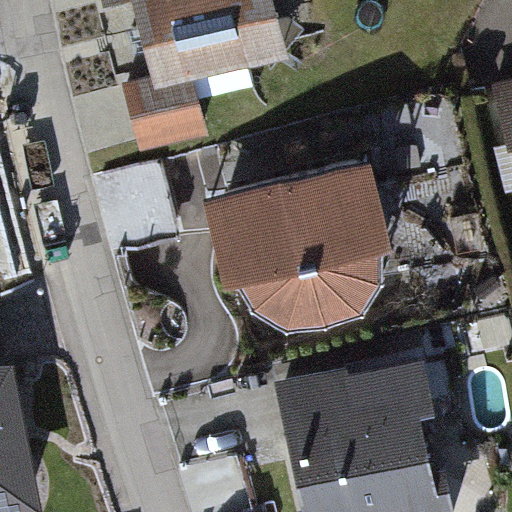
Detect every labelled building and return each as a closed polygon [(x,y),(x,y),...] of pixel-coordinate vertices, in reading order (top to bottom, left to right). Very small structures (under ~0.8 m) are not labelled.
[(290,43),(280,0),(145,0),(161,72),(133,78),(146,135),(210,120),(197,65),(290,43)] [(511,139),(511,76),(492,81),(506,141),(511,139)] [(185,218),(169,150),(97,168),(113,235),(185,218)] [(392,150),(221,197),(243,275),(264,301),(304,321),(349,313),(377,301),(390,281),(397,256),(391,234),(414,228),(392,150)] [(21,354),(0,357),(0,503),(44,496),(21,354)] [(359,360),(286,376),(315,511),(455,511),(429,387),(368,400),(359,360)]
